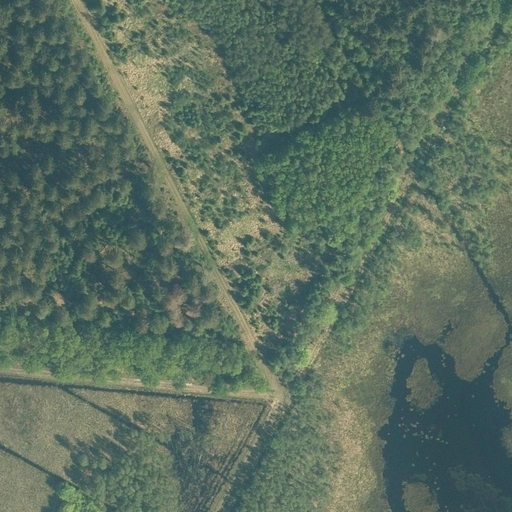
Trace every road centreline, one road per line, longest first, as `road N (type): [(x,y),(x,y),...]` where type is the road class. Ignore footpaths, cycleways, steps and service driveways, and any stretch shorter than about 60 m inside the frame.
road 1 (track): [(0,370),(281,396),(504,0)]
road 2 (track): [(76,0),(281,396),(217,511)]
